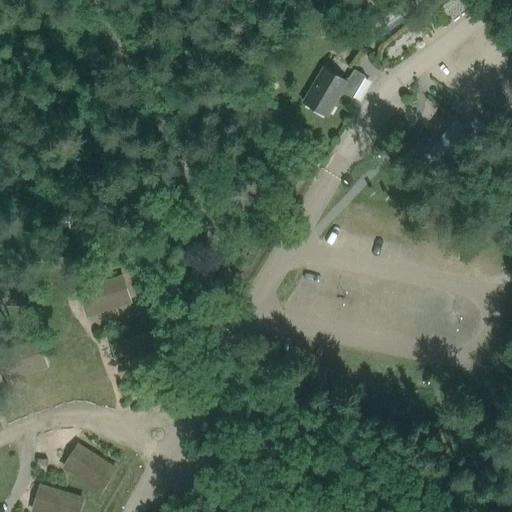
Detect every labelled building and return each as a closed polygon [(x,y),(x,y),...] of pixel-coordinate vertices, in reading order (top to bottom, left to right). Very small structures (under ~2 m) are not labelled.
[(457,29),(473,19),(462,1),(446,11),(457,29)] [(379,17),(370,23),(381,41),(390,35),(379,17)] [(352,99),(365,77),(353,70),(346,82),(323,68),(302,102),(327,117),(341,92),(352,99)] [(451,168),(475,136),(455,121),(432,154),(451,168)] [(130,300),(121,276),(87,288),(95,312),(130,300)] [(23,279),(0,278),(0,303),(23,304),(23,279)] [(162,356),(154,334),(118,345),(125,368),(162,356)] [(47,367),(40,343),(4,354),(11,377),(47,367)] [(114,468),(83,450),(70,471),(101,490),(114,468)] [(77,511),(81,500),(48,488),(40,511),(77,511)]
